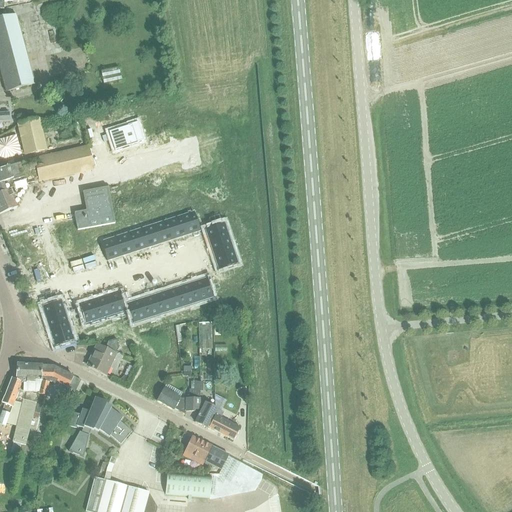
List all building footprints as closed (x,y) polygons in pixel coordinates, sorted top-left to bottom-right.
[(0,0),(0,9),(4,10),(4,2),(28,2),(28,0),(0,0)] [(16,16),(0,20),(0,72),(5,93),(34,85),(16,16)] [(211,103),(206,103),(207,112),(219,111),(219,104),(218,102),(211,103)] [(134,103),(119,108),(121,114),(137,110),(134,103)] [(0,123),(10,122),(9,114),(0,114),(0,123)] [(38,121),(18,126),(26,155),(27,155),(41,152),(46,151),(38,121)] [(118,130),(109,133),(112,141),(115,151),(122,149),(129,147),(138,144),(138,143),(143,141),(142,135),(138,123),(133,124),(127,126),(128,127),(118,130)] [(209,130),(208,130),(209,141),(211,165),(211,167),(216,167),(221,166),(221,164),(221,157),(223,157),(224,157),(228,157),(227,143),(226,128),(220,129),(212,129),(209,130)] [(46,153),(54,151),(52,145),(45,147),(46,153)] [(3,187),(1,184),(13,180),(14,182),(33,176),(34,183),(87,170),(93,168),(91,159),(88,148),(43,159),(41,152),(27,155),(28,162),(22,164),(17,165),(10,168),(0,170),(0,214),(17,207),(13,197),(15,196),(12,189),(6,191),(4,186),(3,187)] [(157,177),(152,179),(157,193),(191,182),(186,168),(175,171),(174,166),(156,172),(157,177)] [(135,179),(121,184),(127,203),(140,199),(141,202),(150,199),(145,185),(138,188),(135,179)] [(121,184),(108,188),(114,207),(127,203),(121,184)] [(97,201),(90,203),(94,217),(103,215),(101,211),(114,207),(108,188),(94,192),(97,201)] [(70,210),(51,216),(55,230),(74,223),(70,210)] [(194,212),(180,217),(187,236),(200,232),(194,212)] [(180,217),(167,221),(174,240),(187,236),(180,217)] [(167,221),(154,225),(160,245),(174,240),(167,221)] [(74,223),(55,230),(59,243),(79,236),(74,223)] [(225,224),(205,230),(210,244),(229,237),(225,224)] [(15,249),(32,242),(25,225),(8,233),(15,249)] [(154,225),(141,230),(147,249),(160,245),(154,225)] [(141,230),(128,234),(134,253),(147,249),(141,230)] [(128,234),(115,238),(121,257),(134,253),(128,234)] [(79,236),(59,243),(64,256),(83,250),(79,236)] [(229,237),(210,244),(210,245),(214,257),(233,251),(229,237)] [(115,238),(101,242),(107,262),(121,257),(115,238)] [(83,250),(64,256),(68,269),(87,263),(83,250)] [(233,251),(214,257),(219,271),(219,270),(238,264),(233,251)] [(207,279),(193,283),(199,303),(202,302),(213,298),(207,279)] [(193,283),(180,287),(186,307),(199,303),(193,283)] [(180,287),(167,292),(173,311),(186,307),(180,287)] [(167,292),(154,296),(160,315),(173,311),(167,292)] [(119,293),(106,297),(112,316),(125,312),(123,306),(119,293)] [(154,296),(140,300),(147,320),(160,315),(154,296)] [(106,297),(93,301),(99,321),(112,316),(106,297)] [(140,300),(127,305),(133,324),(143,321),(147,320),(140,300)] [(42,307),(46,321),(66,314),(63,307),(61,301),(42,307)] [(93,301),(79,306),(85,325),(99,321),(93,301)] [(66,314),(46,321),(49,329),(51,334),(70,327),(66,314)] [(70,327),(51,334),(55,347),(59,346),(74,341),(73,336),(70,327)] [(117,339),(108,342),(105,347),(99,344),(99,346),(97,345),(93,352),(95,353),(88,367),(106,376),(119,348),(117,339)] [(169,352),(159,354),(163,370),(172,368),(169,352)] [(0,418),(0,425),(4,427),(10,426),(16,427),(12,443),(13,443),(10,453),(18,455),(21,445),(26,446),(34,412),(36,405),(39,391),(41,381),(42,366),(17,365),(16,380),(12,378),(4,397),(1,402),(6,404),(3,412),(2,412),(0,419),(0,418)] [(36,405),(34,412),(40,414),(44,396),(58,400),(60,392),(64,393),(66,387),(73,391),(76,392),(81,381),(73,377),(54,367),(51,367),(42,366),(41,381),(39,391),(36,405)] [(189,399),(200,399),(200,394),(200,393),(203,393),(203,383),(194,382),(194,383),(194,389),(189,389),(189,399)] [(185,413),(186,411),(186,398),(180,398),(172,394),(175,389),(166,385),(158,401),(173,410),(175,408),(185,413)] [(105,408),(107,403),(95,398),(89,412),(82,410),(80,415),(71,413),(67,426),(76,429),(77,427),(83,429),(81,433),(79,432),(69,452),(83,458),(89,436),(86,435),(89,428),(98,432),(99,431),(109,438),(110,436),(121,445),(132,432),(120,422),(123,418),(110,409),(109,410),(105,408)] [(200,409),(200,399),(189,399),(186,398),(186,411),(194,411),(194,409),(200,409)] [(216,408),(205,403),(195,421),(207,427),(209,424),(208,424),(216,408)] [(215,415),(209,427),(233,440),(236,436),(240,428),(215,415)] [(192,437),(185,452),(183,456),(203,466),(205,462),(221,470),(224,464),(225,464),(229,456),(225,454),(226,453),(192,437)] [(156,511),(158,507),(155,503),(146,501),(149,492),(109,482),(112,474),(107,472),(105,480),(95,478),(85,511),(87,511),(156,511)] [(210,498),(212,476),(167,472),(165,494),(210,498)] [(214,485),(222,485),(222,474),(214,474),(214,485)] [(231,486),(231,488),(249,489),(250,475),(223,474),(223,486),(231,486)]
